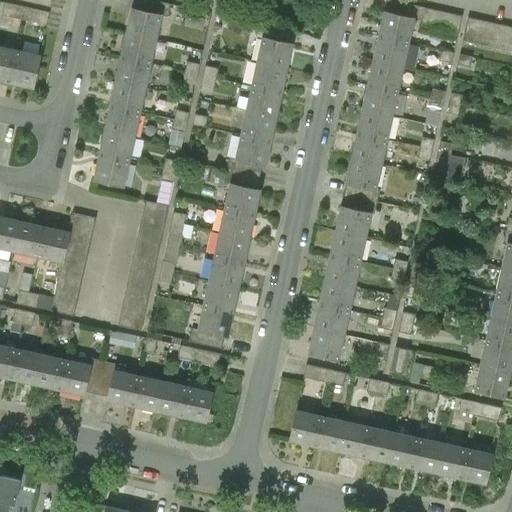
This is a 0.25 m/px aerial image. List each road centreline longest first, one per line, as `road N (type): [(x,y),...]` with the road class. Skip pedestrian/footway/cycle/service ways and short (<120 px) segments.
road 1 (residential): [(241,478),(346,0)]
road 2 (residential): [(241,478),(69,436)]
road 3 (residential): [(90,0),(59,127)]
